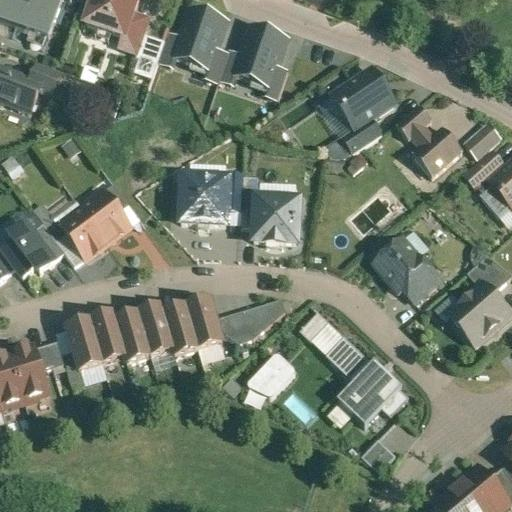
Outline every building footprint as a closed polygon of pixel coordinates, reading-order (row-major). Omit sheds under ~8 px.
[(64,0),(6,0),(0,16),(0,24),(48,43),(64,0)] [(139,1),(134,0),(94,0),(86,27),(124,41),(125,41),(133,17),(139,1)] [(223,27),(189,16),(180,43),(174,62),(209,73),(214,55),(223,27)] [(133,17),(125,41),(124,41),(120,51),(137,57),(148,23),(133,17)] [(286,44),(250,31),(234,79),(270,91),(277,72),(286,44)] [(167,39),(158,67),(171,71),(174,62),(180,43),(167,39)] [(205,83),(217,87),(218,84),(226,59),(214,55),(209,73),(205,83)] [(218,84),(230,88),(239,60),(227,56),(226,59),(218,84)] [(60,79),(38,70),(32,85),(42,89),(40,94),(52,98),(60,79)] [(32,85),(0,72),(0,107),(3,109),(7,107),(31,117),(40,94),(42,89),(32,85)] [(267,101),(278,105),(288,76),(277,72),(270,91),(267,101)] [(372,74),(333,100),(355,133),(355,134),(372,123),(395,108),(372,74)] [(286,129),(314,112),(306,99),(278,117),(286,129)] [(420,112),(397,132),(409,145),(425,132),(432,125),(420,112)] [(355,133),(343,141),(354,158),(382,139),(372,123),(355,134),(355,133)] [(488,130),(466,149),(477,163),(500,145),(488,130)] [(443,134),(434,142),(425,132),(411,143),(420,153),(413,160),(432,183),(463,157),(443,134)] [(73,143),(64,149),(71,158),(80,152),(73,143)] [(493,156),(466,179),(476,191),(488,181),(502,169),(503,168),(493,156)] [(11,162),(2,168),(12,182),(21,176),(11,162)] [(511,167),(506,173),(502,169),(488,181),(492,185),(492,186),(493,188),(511,208),(511,167)] [(244,180),(228,179),(228,185),(229,185),(227,215),(243,216),(244,197),(244,180)] [(228,185),(184,183),(182,228),(226,230),(227,215),(229,185),(228,185)] [(511,211),(511,208),(493,188),(480,199),(500,222),(511,211)] [(129,209),(114,189),(104,196),(120,217),(129,210),(129,209)] [(120,217),(104,196),(82,213),(109,248),(131,232),(120,217)] [(258,197),(244,197),(243,216),(242,233),(255,233),(257,204),(258,204),(258,197)] [(45,210),(35,217),(38,221),(50,236),(60,229),(82,213),(75,203),(52,219),(45,210)] [(258,204),(257,204),(255,233),(255,246),(297,248),(299,206),(258,204)] [(129,209),(129,210),(120,217),(131,232),(141,225),(129,209)] [(109,248),(82,213),(60,229),(68,240),(85,263),(86,265),(109,248)] [(50,236),(38,221),(27,229),(54,266),(66,258),(58,247),(50,236)] [(54,266),(27,229),(10,242),(13,248),(4,254),(3,255),(17,273),(24,282),(37,272),(41,278),(55,267),(54,266)] [(68,240),(60,229),(50,236),(58,247),(68,240)] [(85,263),(68,240),(58,247),(66,258),(75,271),(85,263)] [(428,273),(403,244),(374,269),(391,288),(392,286),(400,295),(398,296),(399,297),(404,294),(428,273)] [(4,254),(0,248),(0,272),(6,281),(17,273),(3,255),(4,254)] [(511,281),(511,280),(488,260),(467,278),(479,292),(483,289),(492,299),(511,281)] [(428,273),(404,294),(415,307),(439,286),(428,273)] [(492,299),(483,289),(479,292),(460,308),(463,311),(451,321),(476,349),(510,320),(492,299)] [(281,304),(261,310),(267,332),(285,317),(281,304)] [(210,306),(186,313),(198,355),(220,348),(222,348),(215,324),(210,306)] [(261,310),(249,314),(257,340),(267,332),(261,310)] [(186,313),(163,320),(174,355),(173,356),(175,362),(198,355),(186,313)] [(163,320),(161,314),(138,321),(151,362),(173,356),(174,355),(163,320)] [(249,314),(238,317),(246,346),(254,343),(257,340),(249,314)] [(238,317),(215,324),(222,348),(220,348),(222,353),(246,346),(238,317)] [(319,317),(301,336),(312,347),(330,328),(319,317)] [(114,321),(91,328),(103,370),(125,363),(126,363),(115,328),(116,327),(114,321)] [(116,327),(115,328),(126,363),(125,363),(127,369),(151,362),(138,321),(116,327)] [(91,328),(67,335),(74,357),(79,377),(81,376),(103,370),(91,328)] [(330,328),(312,347),(325,359),(343,340),(330,328)] [(373,369),(345,342),(327,361),(355,388),(338,405),(365,431),(382,414),(391,422),(409,404),(400,395),(403,392),(375,366),(373,369)] [(58,347),(35,354),(42,377),(65,370),(62,361),(58,347)] [(34,351),(23,355),(22,353),(0,359),(0,411),(1,415),(2,415),(2,413),(11,411),(11,412),(39,404),(39,402),(49,399),(42,377),(35,354),(34,351)] [(74,357),(62,361),(65,370),(72,391),(84,388),(81,376),(79,377),(74,357)] [(296,377),(277,358),(247,389),(248,393),(270,404),(296,377)] [(327,419),(339,433),(352,422),(340,408),(327,419)] [(399,425),(382,444),(398,458),(415,438),(399,425)] [(396,461),(379,444),(362,462),(379,478),(396,461)] [(511,448),(503,456),(511,466),(511,448)] [(511,466),(503,474),(511,484),(511,466)] [(489,485),(479,472),(456,491),(473,511),(506,511),(509,509),(510,508),(489,485)] [(511,511),(511,484),(503,474),(502,474),(489,485),(510,508),(509,509),(511,511)] [(473,511),(456,491),(433,511),(473,511)]
